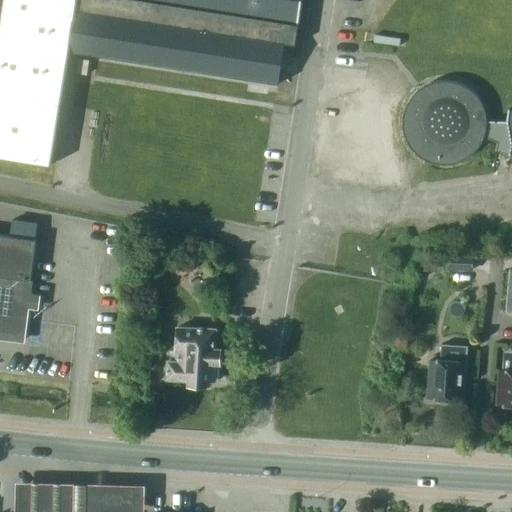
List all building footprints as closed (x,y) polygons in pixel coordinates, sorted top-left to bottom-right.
[(77,0),(0,0),(0,156),(51,165),(61,105),(69,51),(77,0)] [(77,0),(69,51),(279,83),(285,43),(296,45),(296,41),(302,0),(77,0)] [(78,74),(88,75),(90,61),(80,59),(78,74)] [(511,150),(511,144),(509,123),(489,123),(488,120),(488,117),(486,110),(484,105),(482,100),(478,95),(473,91),(468,88),(463,85),(456,82),(450,82),(444,82),(439,82),(434,84),(428,86),(423,89),(419,93),(415,98),(411,103),(408,110),(406,117),(405,123),(406,128),(407,132),(408,139),(411,144),(414,148),(417,152),(421,156),(427,159),(433,162),(440,164),(446,165),(450,164),(454,164),(459,163),(462,162),(466,159),(471,157),(476,153),(481,146),(486,138),(497,145),(497,147),(496,153),(511,155),(511,150)] [(0,337),(24,341),(28,306),(35,307),(38,304),(39,295),(30,294),(37,240),(0,235),(0,337)] [(198,267),(209,267),(209,259),(198,259),(193,254),(184,254),(180,258),(171,258),(171,267),(180,266),(184,271),(194,271),(198,267)] [(446,254),(446,271),(474,271),(474,254),(446,254)] [(438,257),(421,256),(421,271),(438,272),(438,257)] [(209,381),(219,381),(220,349),(216,349),(217,328),(180,327),(179,347),(164,346),(163,364),(169,364),(168,379),(190,380),(189,382),(192,382),(192,386),(206,386),(206,382),(209,383),(209,381)] [(469,347),(443,345),(442,361),(433,361),(430,399),(433,400),(433,401),(442,402),(443,400),(463,401),(464,379),(467,379),(469,347)] [(503,371),(502,371),(500,405),(511,405),(511,352),(505,352),(503,371)] [(77,511),(78,483),(17,481),(15,511),(77,511)] [(145,511),(146,484),(84,483),(84,511),(145,511)]
